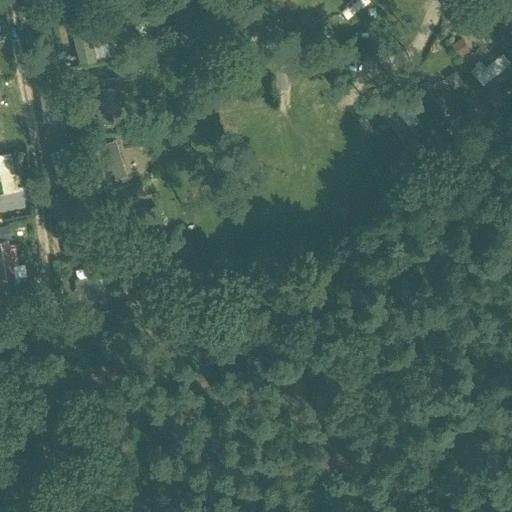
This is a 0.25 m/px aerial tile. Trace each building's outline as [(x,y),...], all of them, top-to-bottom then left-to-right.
[(67,12),(66,3),(54,5),(55,14),(67,12)] [(90,16),(72,20),(83,66),(100,63),(99,59),(103,58),(101,47),(97,48),(90,16)] [(36,28),(39,44),(63,40),(60,23),(36,28)] [(459,54),(468,49),(461,38),(453,44),(459,54)] [(473,67),(467,71),(473,79),(471,81),(475,86),(479,84),(480,85),(507,63),(499,54),(494,58),(492,55),(487,59),(489,62),(482,68),(478,63),(476,60),(471,64),(473,67)] [(49,75),(53,92),(59,91),(59,93),(63,92),(59,72),(49,75)] [(422,83),(412,91),(436,124),(446,116),(440,107),(442,105),(439,100),(436,102),(422,83)] [(93,109),(87,110),(89,115),(94,114),(97,130),(112,126),(105,89),(89,92),(93,109)] [(125,89),(111,91),(114,107),(127,105),(125,89)] [(399,92),(389,99),(414,133),(423,126),(399,92)] [(497,110),(505,104),(497,94),(490,101),(497,110)] [(68,182),(82,178),(73,145),(59,149),(66,173),(68,182)] [(0,192),(18,188),(9,153),(0,154),(0,192)] [(107,153),(95,157),(105,191),(117,188),(111,165),(114,164),(112,158),(108,159),(107,153)] [(112,203),(108,205),(115,232),(124,230),(117,205),(113,206),(112,203)] [(88,206),(76,208),(82,243),(94,241),(88,206)] [(129,237),(114,240),(120,268),(130,266),(127,252),(132,251),(130,238),(129,237)] [(0,240),(0,281),(14,280),(11,264),(18,263),(15,247),(9,248),(7,240),(0,240)] [(63,247),(64,255),(78,252),(76,244),(68,246),(63,247)] [(89,276),(82,278),(83,287),(91,286),(91,289),(103,287),(99,261),(87,263),(89,276)] [(138,277),(128,279),(134,307),(144,305),(141,293),(147,292),(144,280),(139,281),(138,277)]
